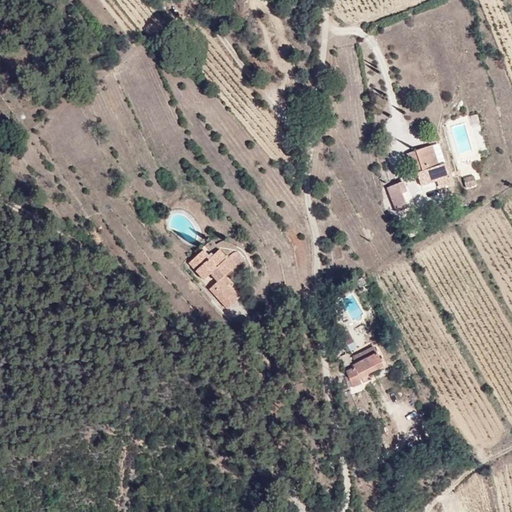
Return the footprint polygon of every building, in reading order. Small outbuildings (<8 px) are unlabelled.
[(428,165),(420,144),(397,153),(400,163),(404,163),(412,184),(428,179),(431,186),(442,182),(435,162),(428,165)] [(466,183),(464,174),(453,177),(456,186),(466,183)] [(392,191),(387,181),(380,186),(383,195),(381,197),(388,211),(399,205),(393,191),(392,191)] [(408,192),(402,194),(407,205),(413,202),(408,192)] [(196,270),(212,260),(204,251),(190,263),(196,270)] [(231,261),(239,256),(236,252),(229,259),(231,261)] [(225,258),(219,262),(224,267),(227,264),(229,263),(225,258)] [(219,262),(197,276),(204,285),(210,279),(216,288),(209,294),(225,314),(237,304),(228,291),(223,284),(226,281),(234,274),(227,264),(224,267),(219,262)] [(223,284),(228,291),(232,287),(226,281),(223,284)] [(368,368),(385,358),(383,355),(380,358),(373,346),(354,358),(357,364),(352,366),(348,360),(342,364),(355,387),(365,382),(361,375),(364,374),(368,382),(375,378),(374,374),(372,375),(368,368)] [(389,366),(385,358),(368,368),(372,375),(374,374),(389,366)] [(344,375),(336,379),(342,390),(349,386),(344,375)]
